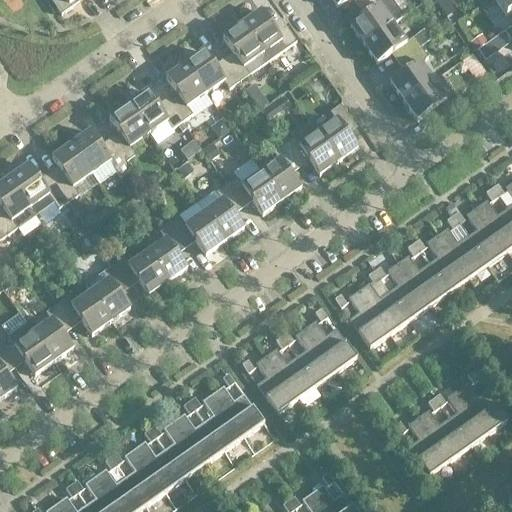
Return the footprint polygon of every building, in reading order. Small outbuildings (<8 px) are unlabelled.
[(79,0),(48,0),(61,17),(72,9),(70,6),(79,0)] [(329,0),(337,10),(350,0),(356,0),(361,7),(370,0),(329,0)] [(388,3),(385,0),(370,0),(361,7),(367,16),(350,28),(363,48),(393,27),(380,9),(388,3)] [(447,0),(432,0),(439,9),(449,2),(447,0)] [(511,0),(493,0),(506,18),(511,14),(511,0)] [(261,14),(241,27),(262,57),(280,44),(286,52),(296,44),(283,25),(273,31),(261,14)] [(262,57),(241,27),(222,41),(235,58),(225,65),(239,85),(250,77),(244,69),(262,57)] [(405,45),(393,27),(363,48),(377,67),(394,54),(401,64),(420,50),(413,39),(405,45)] [(414,38),(420,47),(430,39),(424,31),(414,38)] [(472,44),(471,44),(476,51),(486,43),(481,37),(472,44)] [(486,45),(478,51),(485,60),(491,56),(491,52),(486,45)] [(428,60),(420,50),(401,64),(407,73),(390,85),(403,104),(433,84),(420,66),(428,60)] [(204,54),(185,67),(205,97),(224,84),(229,92),(239,85),(225,65),(216,71),(204,54)] [(205,97),(185,67),(165,81),(178,99),(169,105),(182,125),(193,117),(187,109),(205,97)] [(445,102),(433,84),(403,104),(417,124),(434,111),(441,121),(461,107),(453,96),(445,102)] [(147,94),(128,107),(148,137),(167,124),(172,132),(182,125),(169,105),(160,112),(147,94)] [(268,105),(261,96),(253,101),(260,111),(268,105)] [(148,137),(128,107),(109,121),(121,139),(112,145),(125,165),(136,157),(130,150),(148,137)] [(336,122),(318,135),(338,165),(357,151),(345,133),(354,127),(341,107),(330,115),(336,122)] [(265,112),(264,112),(270,121),(276,116),(270,108),(265,112)] [(71,148),(91,177),(98,187),(117,174),(121,180),(131,173),(125,165),(112,145),(103,152),(90,134),(71,148)] [(338,165),(318,135),(299,148),(294,140),(284,148),(297,167),(306,161),(319,178),(338,165)] [(214,146),(204,152),(211,161),(220,155),(214,146)] [(91,177),(71,148),(51,161),(59,172),(50,179),(68,205),(79,197),(73,190),(91,177)] [(297,167),(284,148),(273,155),(279,163),(261,175),(281,205),(301,191),(288,174),(297,167)] [(177,172),(183,181),(193,174),(187,165),(177,172)] [(29,168),(9,181),(30,210),(48,198),(58,212),(68,205),(50,179),(41,185),(29,168)] [(281,205),(261,175),(242,188),(237,180),(227,188),(240,207),(250,201),(262,218),(281,205)] [(30,210),(9,181),(0,187),(0,208),(2,212),(0,214),(0,228),(7,238),(17,231),(12,223),(30,210)] [(128,190),(126,191),(132,199),(141,193),(135,185),(128,190)] [(497,187),(491,192),(498,201),(504,197),(497,187)] [(240,207),(227,188),(216,195),(222,203),(204,215),(224,245),(244,231),(231,214),(240,207)] [(498,201),(491,192),(486,196),(492,205),(498,201)] [(487,204),(476,212),(507,256),(511,252),(511,220),(506,212),(497,219),(487,204)] [(507,256),(476,212),(466,219),(476,234),(467,240),(488,269),(507,256)] [(224,245),(204,215),(186,228),(180,220),(170,228),(183,247),(193,241),(205,258),(224,245)] [(458,215),(452,219),(459,228),(464,224),(458,215)] [(459,228),(452,219),(446,223),(453,232),(459,228)] [(76,229),(74,230),(78,236),(85,232),(81,225),(76,229)] [(183,247),(170,228),(159,235),(165,243),(147,256),(168,285),(187,271),(174,254),(183,247)] [(447,232),(437,239),(468,283),(488,269),(467,240),(458,247),(447,232)] [(468,283),(437,239),(426,247),(437,261),(427,268),(448,297),(468,283)] [(419,243),(413,247),(419,256),(425,252),(419,243)] [(419,256),(413,247),(407,251),(413,260),(419,256)] [(168,285),(147,256),(129,268),(123,260),(113,268),(127,287),(136,281),(148,299),(168,285)] [(408,260),(398,267),(429,311),(448,297),(427,268),(418,274),(408,260)] [(429,311),(398,267),(387,274),(398,289),(388,295),(409,325),(429,311)] [(127,287),(113,268),(103,275),(108,283),(90,296),(111,325),(130,311),(117,294),(127,287)] [(380,270),(374,274),(380,284),(386,279),(380,270)] [(380,284),(374,274),(368,279),(374,288),(380,284)] [(369,287),(358,294),(389,339),(409,325),(388,295),(379,302),(369,287)] [(389,339),(358,294),(348,302),(358,317),(349,323),(369,353),(389,339)] [(111,325),(90,296),(72,308),(66,301),(56,308),(70,327),(79,321),(91,339),(111,325)] [(340,298),(334,302),(341,311),(347,307),(340,298)] [(70,327),(56,308),(46,315),(51,323),(33,336),(54,365),(73,352),(60,334),(70,327)] [(327,321),(321,312),(315,316),(321,325),(327,321)] [(316,325),(305,332),(336,376),(356,362),(336,333),(326,339),(316,325)] [(336,376),(305,332),(295,339),(305,354),(296,361),(317,390),(336,376)] [(54,365),(33,336),(15,348),(9,341),(0,347),(0,349),(13,367),(22,361),(34,379),(54,365)] [(287,336),(281,340),(288,349),(294,345),(287,336)] [(288,349),(281,340),(275,344),(282,353),(288,349)] [(13,367),(0,349),(0,402),(16,392),(4,374),(13,367)] [(276,352),(266,360),(297,404),(317,390),(296,361),(287,367),(276,352)] [(297,404),(266,360),(255,367),(266,382),(256,389),(271,410),(277,418),(297,404)] [(248,363),(242,368),(248,377),(254,372),(248,363)] [(479,383),(473,374),(467,378),(473,387),(479,383)] [(235,386),(228,377),(222,381),(229,390),(235,386)] [(467,386),(457,394),(488,438),(508,424),(488,394),(478,401),(467,386)] [(223,390),(213,397),(244,441),(264,427),(243,398),(233,404),(223,390)] [(488,438),(457,394),(447,401),(457,416),(448,422),(469,452),(488,438)] [(244,441),(213,397),(202,404),(213,419),(203,426),(224,455),(244,441)] [(439,397),(433,401),(440,410),(445,406),(439,397)] [(194,401),(189,405),(195,414),(201,410),(194,401)] [(440,410),(433,401),(427,406),(434,415),(440,410)] [(195,414),(189,405),(183,409),(189,418),(195,414)] [(428,414),(418,421),(449,465),(469,452),(448,422),(439,429),(428,414)] [(184,418),(173,425),(204,469),(224,455),(203,426),(194,432),(184,418)] [(449,465),(418,421),(407,429),(418,443),(408,450),(429,480),(449,465)] [(204,469),(173,425),(163,432),(173,447),(164,453),(185,483),(204,469)] [(400,425),(394,429),(400,438),(406,434),(400,425)] [(155,428),(149,433),(156,442),(162,438),(155,428)] [(156,442),(149,433),(144,437),(150,446),(156,442)] [(144,445),(134,452),(165,496),(185,483),(164,453),(155,460),(144,445)] [(165,496),(134,452),(124,460),(134,475),(125,481),(146,510),(165,496)] [(116,456),(110,460),(117,469),(122,465),(116,456)] [(117,469),(110,460),(104,464),(111,473),(117,469)] [(105,473),(95,480),(117,511),(143,511),(146,510),(125,481),(116,488),(105,473)] [(334,485),(328,476),(322,480),(328,489),(334,485)] [(117,511),(95,480),(84,487),(95,502),(86,509),(88,511),(117,511)] [(77,484),(71,488),(77,497),(83,493),(77,484)] [(77,497),(71,488),(65,492),(72,501),(77,497)] [(323,489),(312,496),(323,511),(353,511),(343,497),(333,503),(323,489)] [(323,511),(312,496),(302,503),(307,511),(323,511)] [(74,511),(66,500),(56,508),(58,511),(88,511),(86,509),(80,511),(74,511)] [(294,500),(288,504),(293,511),(295,511),(300,509),(294,500)]
